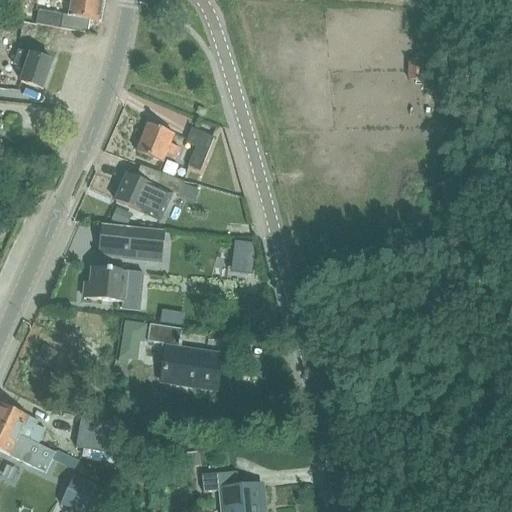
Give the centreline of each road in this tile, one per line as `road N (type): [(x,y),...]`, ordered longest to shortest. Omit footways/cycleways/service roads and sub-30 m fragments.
road 1 (unclassified): [(331,511),(297,318),(230,74),(201,0)]
road 2 (tertiary): [(0,336),(111,80),(130,0)]
